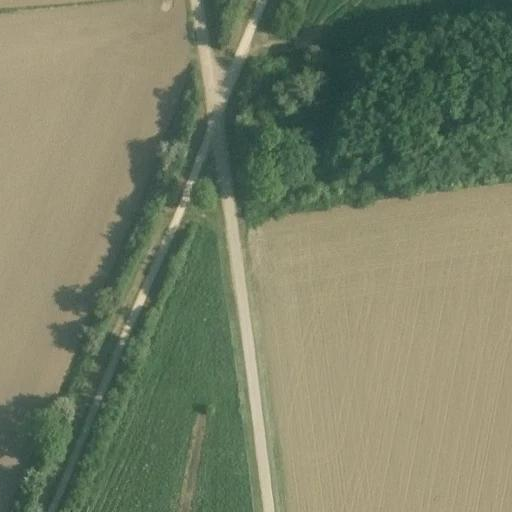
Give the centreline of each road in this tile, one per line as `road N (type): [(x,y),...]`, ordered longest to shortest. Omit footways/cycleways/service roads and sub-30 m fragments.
road 1 (unclassified): [(218,122),(269,511)]
road 2 (track): [(198,0),(218,122)]
